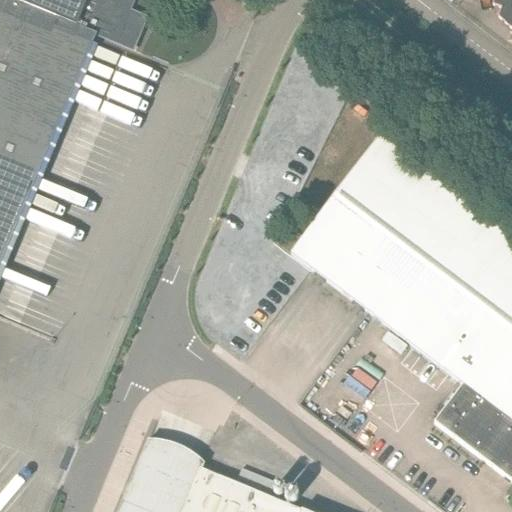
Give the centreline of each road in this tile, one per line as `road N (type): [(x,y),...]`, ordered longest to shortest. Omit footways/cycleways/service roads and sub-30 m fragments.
road 1 (unclassified): [(155,325),(268,50),(301,0)]
road 2 (unclassified): [(404,511),(276,424),(155,325)]
road 3 (unclassified): [(80,511),(155,325)]
road 4 (unclassified): [(368,0),(511,112)]
